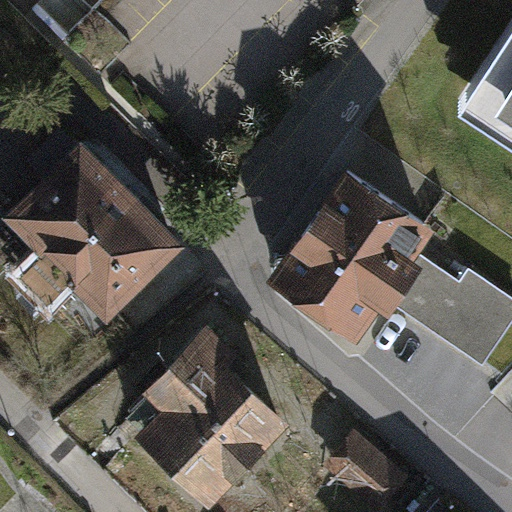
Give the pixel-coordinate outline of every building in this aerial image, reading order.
[(511,103),(493,91),(511,61),(511,18),(459,99),(511,133),(511,103)] [(27,63),(0,34),(0,79),(4,84),(27,63)] [(511,61),(493,91),(511,103),(511,61)] [(173,239),(80,145),(78,147),(61,129),(32,157),(50,175),(14,209),(46,242),(19,269),(47,298),(75,271),(107,304),(173,239)] [(379,288),(387,293),(411,258),(403,251),(423,221),(347,169),(288,256),(293,282),(355,322),(379,288)] [(411,258),(387,293),(385,296),(398,305),(424,268),(507,324),(511,315),(511,293),(468,263),(459,277),(417,249),(411,258)] [(507,324),(424,268),(398,305),(481,362),(507,324)] [(210,487),(278,416),(220,360),(231,348),(208,327),(128,409),(210,487)] [(401,474),(354,433),(332,458),(379,499),(401,474)]
